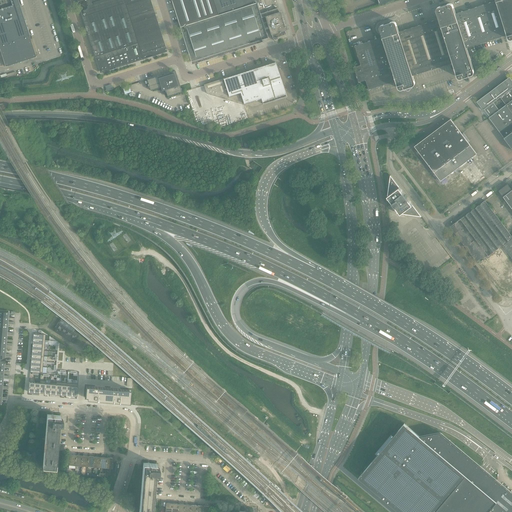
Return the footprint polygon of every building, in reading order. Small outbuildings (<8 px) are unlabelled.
[(0,0),(0,49),(3,59),(5,66),(5,67),(36,57),(30,37),(23,17),(18,0),(0,0)] [(171,0),(180,27),(191,62),(267,37),(256,3),(255,3),(254,0),(171,0)] [(359,82),(359,83),(360,83),(365,81),(368,89),(368,90),(369,90),(396,81),(398,87),(398,88),(399,89),(400,89),(401,90),(402,90),(413,86),(414,86),(414,85),(415,85),(415,84),(415,83),(415,82),(413,76),(453,63),(457,76),(458,77),(458,78),(459,78),(460,78),(461,78),(472,75),(473,74),(474,73),(474,72),(474,71),(467,48),(507,36),(508,37),(508,38),(509,39),(510,40),(511,40),(511,39),(511,0),(495,0),(496,1),(456,14),(453,5),(452,4),(451,4),(450,4),(439,7),(438,7),(438,8),(437,8),(437,9),(436,9),(436,10),(436,11),(439,19),(399,32),(396,24),(396,23),(395,22),(394,22),(393,22),(381,25),(381,26),(380,26),(380,27),(380,28),(379,28),(380,29),(382,37),(355,46),(355,47),(360,65),(354,67),(354,68),(358,82),(359,82)] [(272,35),(273,39),(286,35),(285,31),(286,30),(280,12),(279,12),(278,9),(265,13),(264,13),(268,27),(271,35),(272,35)] [(286,94),(285,94),(280,80),(281,80),(281,79),(275,62),(269,64),(204,85),(207,93),(253,107),(254,107),(254,106),(263,104),(263,103),(283,97),(284,98),(286,97),(286,96),(286,94)] [(165,90),(167,97),(182,92),(175,71),(147,80),(150,91),(161,87),(162,91),(165,90)] [(511,80),(510,77),(503,82),(477,102),(483,110),(484,110),(490,117),(489,118),(511,148),(511,80)] [(414,146),(441,181),(477,154),(451,119),(414,146)] [(397,213),(422,217),(407,197),(408,197),(406,194),(405,195),(391,175),(390,181),(387,200),(389,198),(399,211),(397,213)] [(511,190),(508,184),(499,191),(503,197),(511,208),(511,190)] [(485,201),(451,227),(466,247),(469,251),(478,264),(502,246),(511,238),(511,236),(485,201)] [(59,323),(54,331),(58,333),(57,333),(58,333),(60,334),(61,335),(62,336),(63,336),(64,337),(65,338),(67,339),(66,339),(68,339),(69,340),(70,341),(71,341),(71,342),(72,342),(73,343),(74,343),(79,336),(73,332),(75,329),(75,328),(72,326),(61,320),(59,323)] [(98,347),(109,354),(111,350),(100,343),(98,347)] [(172,399),(153,383),(146,390),(165,407),(172,399)] [(86,386),(85,397),(87,397),(87,399),(96,400),(96,398),(130,401),(131,391),(129,391),(129,390),(86,386)] [(63,420),(60,420),(60,416),(47,415),(43,466),(56,467),(60,425),(63,425),(63,420)] [(405,423),(359,477),(400,511),(511,511),(511,492),(487,471),(440,432),(420,436),(405,423)] [(159,468),(156,468),(156,464),(143,463),(139,511),(152,511),(156,473),(158,473),(159,473),(159,468)]
